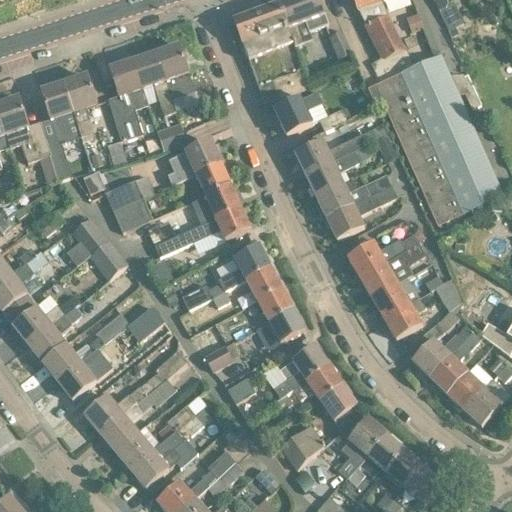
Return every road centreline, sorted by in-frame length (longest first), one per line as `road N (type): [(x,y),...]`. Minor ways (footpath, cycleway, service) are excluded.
road 1 (residential): [(506,477),(422,423),(338,319),(281,203),(200,0)]
road 2 (tertiary): [(0,49),(160,0)]
road 3 (residential): [(99,511),(0,385)]
